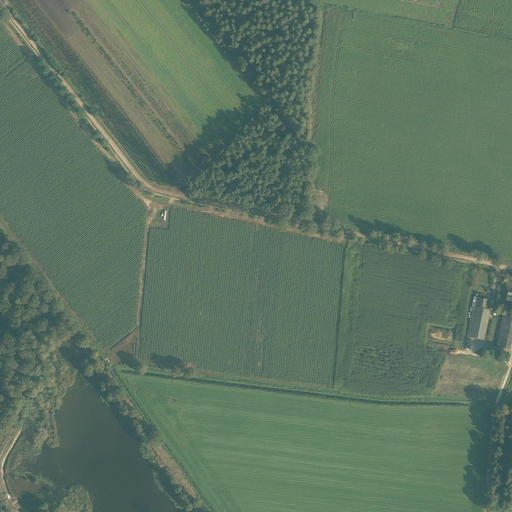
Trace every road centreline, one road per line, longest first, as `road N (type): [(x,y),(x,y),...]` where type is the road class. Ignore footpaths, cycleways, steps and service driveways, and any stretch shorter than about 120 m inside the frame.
road 1 (track): [(481,261),(143,183),(0,2)]
road 2 (track): [(190,0),(303,143),(320,11),(292,0)]
